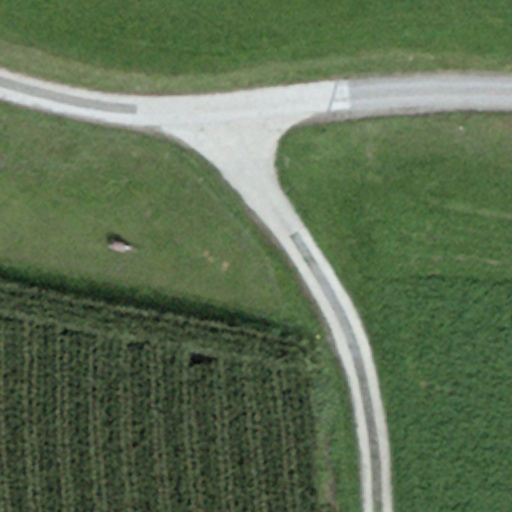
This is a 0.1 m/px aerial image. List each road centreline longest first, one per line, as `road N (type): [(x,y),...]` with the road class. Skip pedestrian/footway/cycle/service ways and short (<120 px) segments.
road 1 (unclassified): [(0,96),(164,122),(337,101),(511,93)]
road 2 (track): [(378,511),(347,349),(245,191),(214,121)]
